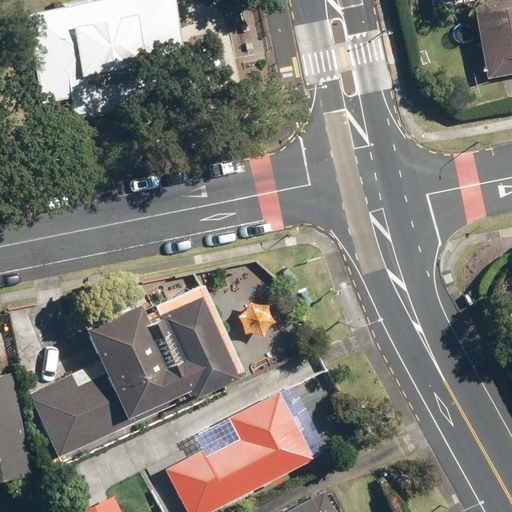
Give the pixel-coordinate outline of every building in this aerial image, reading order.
[(102,0),(23,16),(43,112),(198,81),(181,0),(102,0)] [(511,0),(461,0),(474,79),(511,73),(511,0)] [(87,366),(23,393),(51,459),(234,382),(193,283),(142,304),(165,358),(149,365),(134,329),(139,327),(129,304),(71,328),(87,366)] [(0,479),(29,474),(10,375),(0,376),(0,479)] [(274,476),(304,462),(270,393),(221,418),(233,440),(198,457),(194,449),(157,467),(179,511),(202,511),(261,483),(263,489),(277,482),(274,476)] [(327,511),(314,489),(276,511),(327,511)] [(118,511),(109,492),(67,511),(118,511)]
